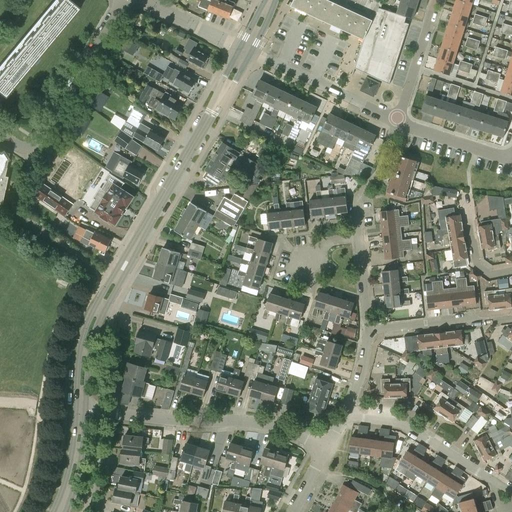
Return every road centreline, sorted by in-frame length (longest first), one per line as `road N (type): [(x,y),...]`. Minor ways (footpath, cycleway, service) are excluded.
road 1 (primary): [(79,412),(95,316),(245,51)]
road 2 (residential): [(325,450),(268,424),(79,412)]
road 3 (residential): [(121,0),(35,146),(0,135)]
road 4 (residential): [(511,493),(400,424),(343,416)]
road 5 (residential): [(396,120),(245,51)]
road 6 (residential): [(367,329),(511,319)]
road 7 (residential): [(396,120),(436,0)]
road 8 (residential): [(367,329),(356,205)]
road 9 (residential): [(511,159),(396,120)]
